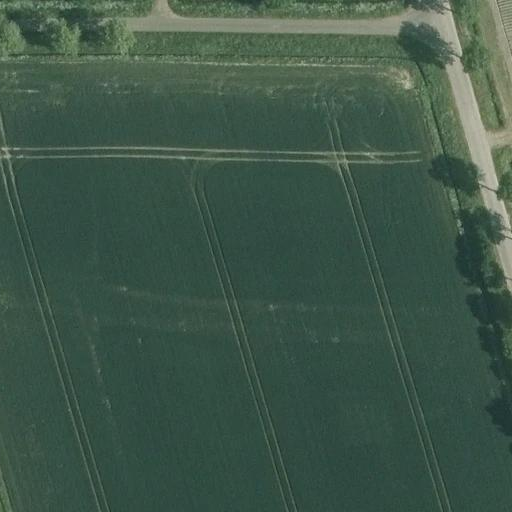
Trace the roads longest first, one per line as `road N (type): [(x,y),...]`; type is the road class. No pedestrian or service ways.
road 1 (unclassified): [(0,30),(446,26)]
road 2 (unclassified): [(511,264),(446,26)]
